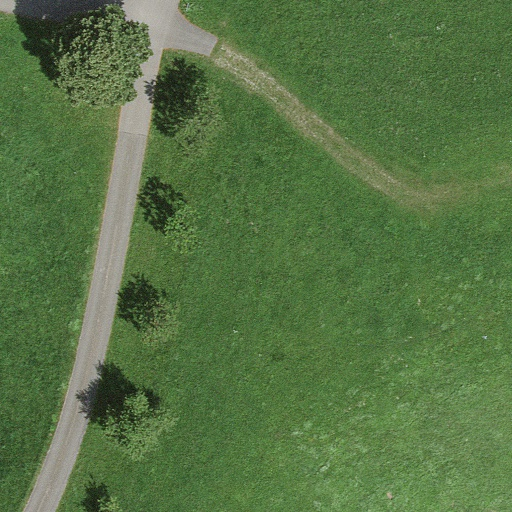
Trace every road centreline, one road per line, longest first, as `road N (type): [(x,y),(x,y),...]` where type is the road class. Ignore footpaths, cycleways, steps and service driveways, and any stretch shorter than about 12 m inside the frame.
road 1 (track): [(38,511),(69,439),(110,274),(144,69),(133,0)]
road 2 (track): [(145,0),(389,178),(437,189),(511,179)]
